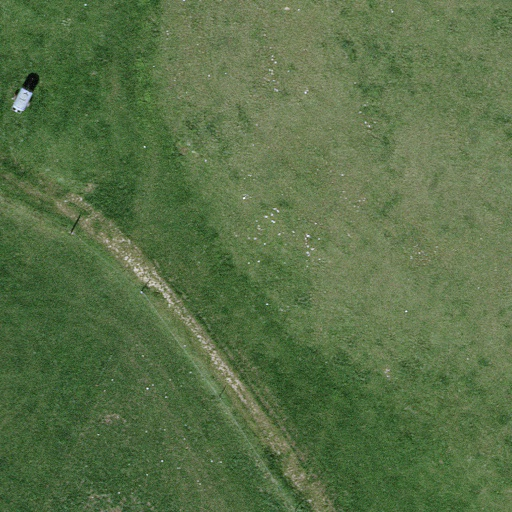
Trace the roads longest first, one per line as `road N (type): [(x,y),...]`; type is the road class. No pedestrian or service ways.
road 1 (track): [(313,511),(175,300)]
road 2 (track): [(0,177),(175,300)]
